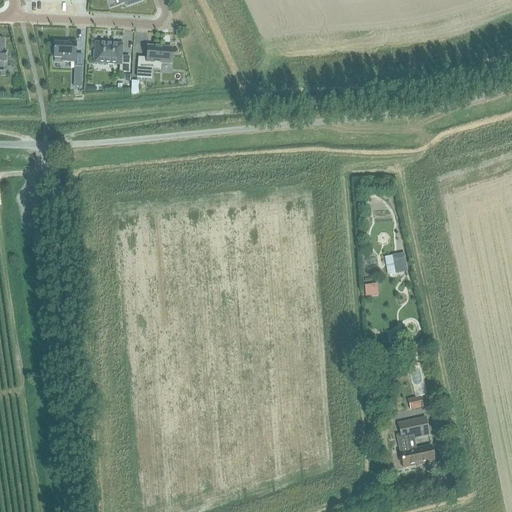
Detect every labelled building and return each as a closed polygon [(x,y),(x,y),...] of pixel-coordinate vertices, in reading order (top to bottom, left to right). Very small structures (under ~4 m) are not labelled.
[(54,43),(53,58),(62,59),(62,63),(75,63),(73,86),(81,87),(82,67),(82,56),(76,55),(76,43),(68,42),(68,44),(62,43),(62,42),(56,42),(56,43),(54,43)] [(95,59),(95,60),(94,64),(120,65),(120,72),(128,73),(129,58),(121,57),(122,45),(96,44),(95,52),(94,52),(93,59),(95,59)] [(155,48),(147,47),(146,59),(139,58),(137,78),(146,79),(146,69),(160,70),(161,65),(170,66),(172,49),(161,48),(161,47),(155,47),(155,48)] [(403,256),(394,257),(396,274),(406,272),(403,256)] [(420,398),(408,400),(410,411),(423,408),(420,398)] [(429,435),(425,418),(398,424),(402,441),(429,435)] [(434,462),(431,447),(400,454),(403,468),(416,465),(424,463),(424,464),(434,462)]
